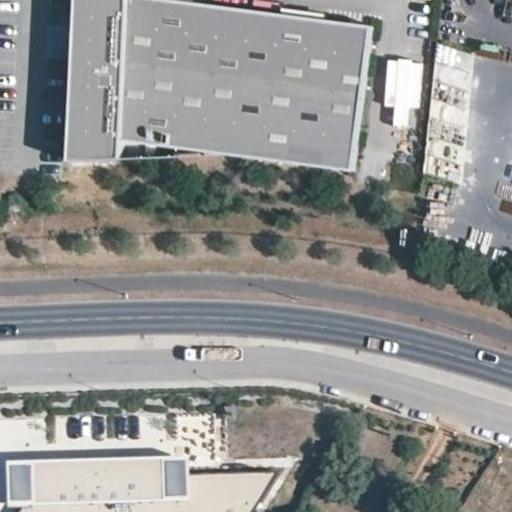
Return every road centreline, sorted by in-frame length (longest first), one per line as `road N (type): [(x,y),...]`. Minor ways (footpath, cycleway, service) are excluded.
road 1 (residential): [(0,364),(315,357),(511,420)]
road 2 (primary): [(511,373),(398,341),(259,319),(0,323)]
